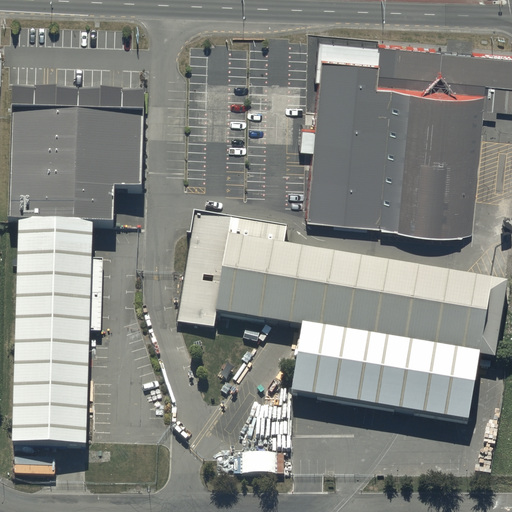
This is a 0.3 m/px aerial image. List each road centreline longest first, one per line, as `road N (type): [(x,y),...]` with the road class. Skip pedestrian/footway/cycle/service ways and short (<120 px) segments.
road 1 (residential): [(0,502),(36,511),(511,506)]
road 2 (primary): [(511,16),(53,0)]
